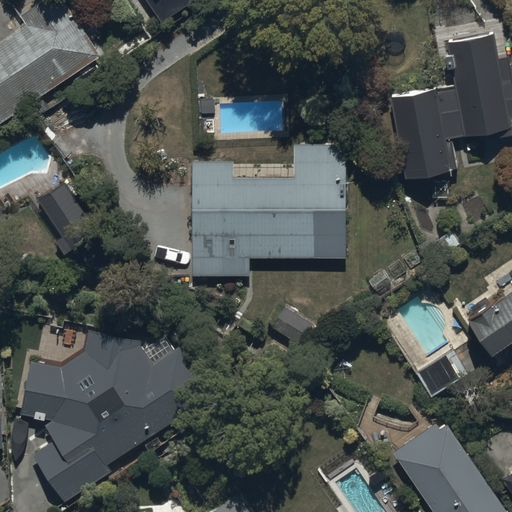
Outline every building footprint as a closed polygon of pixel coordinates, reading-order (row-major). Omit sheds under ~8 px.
[(0,125),(102,57),(64,1),(63,0),(45,0),(23,15),(29,24),(0,43),(0,125)] [(152,0),(167,21),(198,0),(152,0)] [(451,145),(511,133),(511,62),(509,46),(447,58),(451,79),(382,92),(395,156),(401,186),(457,175),(451,145)] [(294,177),(235,178),(235,161),(194,162),(194,178),(194,259),(194,275),(251,274),(251,258),(348,258),(347,177),(347,144),(294,144),(294,177)] [(37,198),(73,251),(102,232),(66,179),(37,198)] [(511,296),(470,325),(492,358),(511,344),(511,296)] [(315,322),(286,305),(274,325),(303,342),(315,322)] [(180,345),(154,361),(144,345),(145,342),(142,341),(90,331),(86,353),(66,366),(35,359),(29,390),(24,415),(48,419),(52,427),(59,437),(34,454),(66,503),(114,472),(110,466),(215,398),(180,345)] [(416,373),(434,399),(473,373),(455,347),(416,373)] [(509,511),(446,419),(396,453),(435,511),(509,511)] [(181,491),(195,511),(196,511),(211,503),(196,481),(181,491)] [(213,511),(255,511),(242,493),(213,511)]
